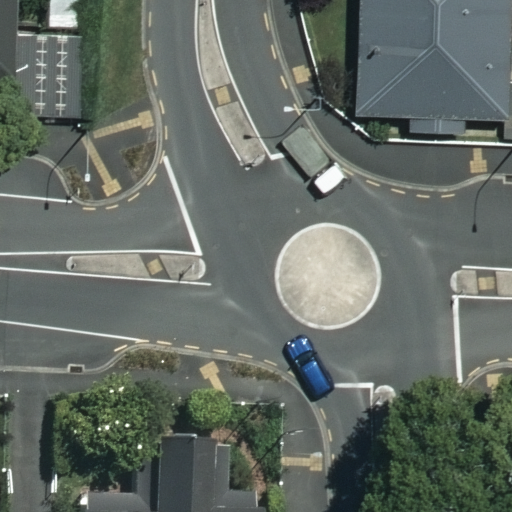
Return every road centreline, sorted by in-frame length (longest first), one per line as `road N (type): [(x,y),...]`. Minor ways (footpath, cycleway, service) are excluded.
road 1 (residential): [(260,320),(0,291)]
road 2 (residential): [(0,229),(253,243)]
road 3 (tertiary): [(264,226),(226,183),(185,107),(173,0)]
road 4 (tertiary): [(240,0),(264,84),(317,198)]
road 5 (tertiary): [(384,326),(408,368),(424,433),(421,511)]
road 6 (tertiary): [(357,511),(356,463),(331,353)]
road 7 (residential): [(388,231),(511,239)]
